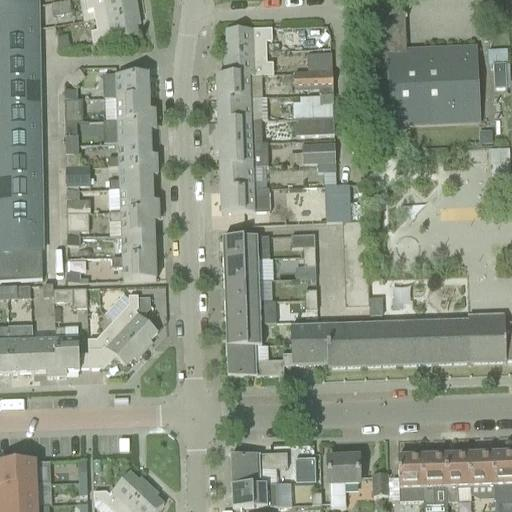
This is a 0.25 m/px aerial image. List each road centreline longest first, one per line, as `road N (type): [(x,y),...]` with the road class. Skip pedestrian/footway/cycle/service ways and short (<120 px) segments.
road 1 (residential): [(194,418),(186,0)]
road 2 (residential): [(194,418),(511,417)]
road 3 (residential): [(194,418),(0,422)]
